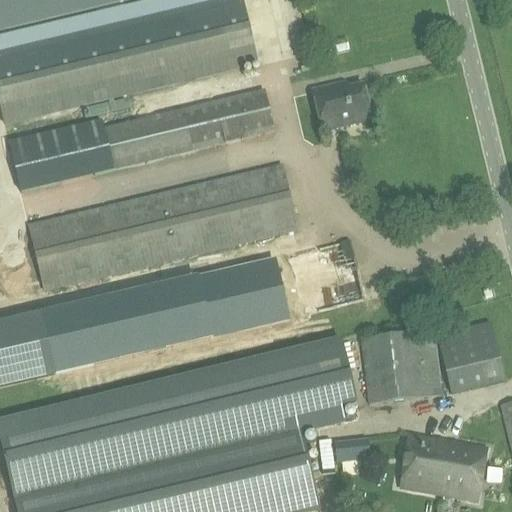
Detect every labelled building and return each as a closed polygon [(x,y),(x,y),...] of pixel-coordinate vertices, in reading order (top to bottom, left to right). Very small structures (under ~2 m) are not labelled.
[(0,110),(5,129),(257,65),(240,0),(154,0),(0,37),(0,110)] [(0,0),(0,34),(136,0),(0,0)] [(312,94),(322,132),(371,120),(362,87),(348,91),(347,85),(312,94)] [(96,119),(4,137),(18,209),(195,174),(190,149),(270,133),(261,91),(97,123),(96,119)] [(98,272),(239,243),(234,221),(229,222),(226,209),(58,244),(65,275),(97,268),(98,272)] [(275,263),(197,281),(211,340),(288,322),(275,263)] [(119,299),(41,318),(55,376),(133,358),(119,299)] [(21,322),(0,327),(0,388),(35,381),(21,322)] [(504,379),(489,325),(440,338),(455,392),(504,379)] [(360,341),(361,346),(366,395),(368,406),(441,398),(438,364),(434,333),(360,341)] [(340,342),(0,424),(0,439),(17,511),(302,511),(318,508),(300,435),(344,425),(340,410),(356,406),(340,342)] [(511,404),(499,407),(511,460),(511,404)] [(398,489),(476,503),(486,451),(408,437),(398,489)] [(336,465),(369,462),(366,442),(334,445),(336,465)]
